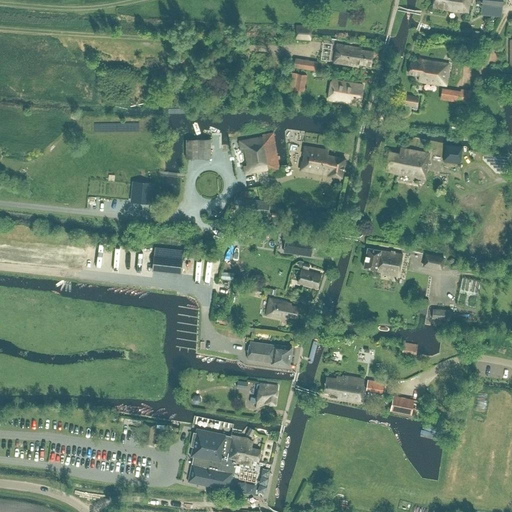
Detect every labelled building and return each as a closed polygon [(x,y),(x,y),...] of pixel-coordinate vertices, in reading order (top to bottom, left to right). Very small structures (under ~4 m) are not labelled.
[(449,10),(468,12),(469,0),(433,0),(433,7),(444,9),(449,10)] [(310,39),(310,34),(311,26),(296,26),(296,38),(310,39)] [(354,63),(370,66),(372,52),(361,50),(361,48),(336,44),(333,62),(354,65),(354,63)] [(315,71),(316,62),(295,58),(294,67),(315,71)] [(418,81),(446,85),(449,63),(422,59),(421,63),(410,61),(408,74),(419,75),(418,81)] [(293,89),(303,91),(306,75),(295,73),(293,89)] [(345,102),(360,103),(363,85),(332,80),(328,100),(345,102)] [(460,90),(442,88),(440,100),(458,102),(460,90)] [(403,105),(416,107),(418,96),(404,94),(403,105)] [(262,137),(254,138),(239,141),(240,148),(244,148),(247,165),(243,166),(245,173),(268,169),(262,137)] [(210,158),(210,139),(186,140),(186,158),(210,158)] [(444,159),(443,163),(459,164),(459,160),(460,160),(461,147),(446,145),(444,145),(443,158),(444,159)] [(341,177),(345,158),(327,155),(328,150),(304,146),(300,170),(328,174),(328,175),(341,177)] [(385,170),(425,177),(429,152),(407,147),(405,148),(400,147),(400,151),(397,151),(396,153),(389,152),(385,170)] [(134,184),(132,201),(149,203),(151,186),(134,184)] [(268,203),(263,202),(263,200),(242,198),(241,213),(267,216),(268,203)] [(312,239),(287,235),(284,251),(310,255),(312,239)] [(180,274),(182,258),(183,250),(155,247),(154,255),(152,271),(180,274)] [(376,272),(398,276),(402,254),(367,248),(363,267),(377,270),(376,272)] [(429,267),(436,268),(437,266),(442,267),(444,258),(431,255),(429,267)] [(405,267),(411,267),(411,262),(417,262),(417,256),(406,256),(405,267)] [(301,269),(297,282),(317,288),(321,275),(301,269)] [(221,272),(220,279),(232,280),(233,274),(221,272)] [(250,293),(261,295),(262,287),(251,285),(250,293)] [(288,316),(297,318),(299,308),(290,306),(291,303),(286,302),(269,298),(266,315),(287,319),(288,316)] [(449,320),(450,312),(450,310),(432,309),(431,319),(449,320)] [(225,319),(225,315),(217,314),(215,323),(227,325),(228,320),(225,319)] [(271,363),(289,365),(292,346),(273,344),(273,345),(251,342),(249,359),(271,362),(271,363)] [(399,352),(413,354),(414,345),(400,343),(399,352)] [(337,397),(360,401),(363,379),(342,375),(342,377),(337,376),(336,378),(326,377),(324,391),(330,392),(329,396),(337,398),(337,397)] [(366,379),(365,390),(383,392),(384,382),(366,379)] [(265,403),(275,405),(278,386),(260,383),(259,384),(257,383),(256,388),(259,388),(257,398),(251,397),(250,402),(256,403),(255,408),(265,403)] [(393,396),(390,411),(412,415),(414,400),(393,396)] [(155,424),(144,423),(142,445),(153,446),(155,424)] [(249,427),(245,434),(251,437),(255,430),(249,427)] [(234,475),(236,462),(250,465),(252,459),(258,461),(261,449),(251,447),(253,442),(247,438),(230,435),(230,436),(225,435),(225,434),(196,428),(190,456),(194,457),(193,462),(192,462),(188,481),(228,490),(229,484),(230,485),(233,475),(234,475)] [(263,494),(266,469),(257,468),(255,493),(263,494)]
